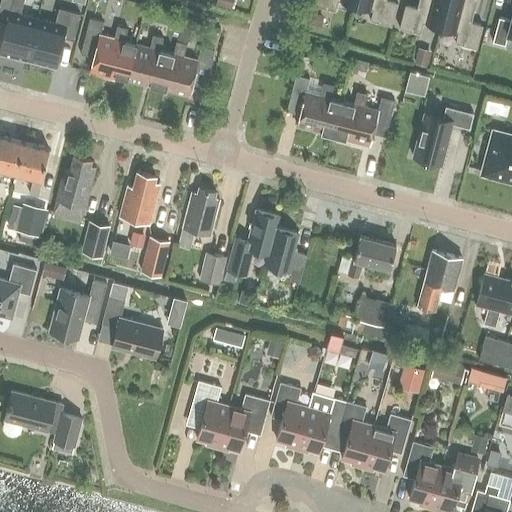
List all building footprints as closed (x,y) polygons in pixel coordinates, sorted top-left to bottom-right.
[(20,13),(23,0),(0,0),(0,3),(0,20),(7,22),(0,47),(0,52),(27,59),(38,18),(20,13)] [(233,0),(217,0),(216,5),(232,9),(233,0)] [(355,5),(356,0),(315,0),(314,6),(335,11),(338,1),(355,5)] [(356,0),(355,5),(373,10),(370,20),(391,26),(398,3),(387,0),(356,0)] [(441,28),(448,0),(419,0),(417,9),(405,6),(400,29),(421,35),(424,24),(441,28)] [(448,0),(441,28),(459,33),(456,43),(478,48),(483,25),(472,22),(477,0),(448,0)] [(80,13),(59,8),(55,22),(38,18),(27,59),(55,67),(63,37),(73,40),(80,13)] [(307,12),(304,24),(321,27),(324,16),(307,12)] [(511,35),(511,15),(511,21),(499,18),(493,42),(505,45),(508,34),(511,35)] [(91,17),(82,53),(95,56),(91,71),(114,77),(115,74),(129,78),(138,43),(126,40),(129,27),(119,24),(115,37),(101,33),(105,21),(91,17)] [(138,43),(129,78),(153,84),(157,68),(170,71),(175,53),(161,49),(165,37),(154,34),(151,47),(138,43)] [(157,68),(153,84),(188,93),(191,82),(206,86),(216,50),(202,47),(199,59),(185,56),(188,43),(178,40),(175,53),(170,71),(157,68)] [(419,48),(415,63),(428,66),(432,51),(419,48)] [(411,72),(407,90),(426,94),(430,76),(411,72)] [(298,76),(289,111),(302,114),(299,125),(334,135),(342,101),(331,98),(335,86),(325,83),(321,96),(308,92),(311,80),(298,76)] [(342,101),(334,135),(369,144),(372,133),(384,136),(393,102),(380,98),(377,111),(364,107),(367,95),(357,92),(354,104),(342,101)] [(487,101),(484,113),(495,115),(498,103),(487,101)] [(445,105),(442,117),(424,112),(413,156),(442,163),(452,124),(466,127),(470,112),(445,105)] [(511,136),(494,131),(483,173),(511,181),(511,136)] [(0,168),(15,172),(23,142),(0,136),(0,168)] [(23,142),(15,172),(33,176),(29,193),(38,195),(42,178),(41,178),(48,149),(23,142)] [(91,159),(79,156),(73,154),(69,170),(63,168),(55,199),(85,207),(95,167),(90,165),(91,159)] [(149,224),(159,184),(155,182),(156,177),(137,171),(132,187),(128,185),(120,216),(149,224)] [(192,192),(182,228),(194,231),(202,233),(210,235),(219,199),(215,198),(217,192),(199,188),(197,194),(192,192)] [(19,217),(16,230),(22,232),(19,241),(38,245),(40,237),(47,210),(23,203),(22,207),(19,217)] [(225,270),(226,270),(246,276),(253,249),(269,253),(276,226),(280,214),(256,208),(248,240),(234,236),(225,270)] [(109,228),(88,223),(81,252),(102,257),(109,228)] [(299,281),(306,254),(294,251),(299,232),(276,226),(269,253),(265,265),(292,273),(291,278),(299,281)] [(182,228),(178,245),(190,248),(194,231),(182,228)] [(133,231),(130,244),(133,245),(140,247),(143,248),(146,234),(133,231)] [(389,268),(396,244),(360,235),(354,258),(352,258),(348,274),(358,277),(363,261),(389,268)] [(168,241),(148,236),(140,269),(160,274),(168,241)] [(453,289),(461,258),(432,250),(417,305),(434,310),(440,286),(453,289)] [(223,258),(205,254),(199,280),(217,284),(223,258)] [(42,275),(63,280),(66,267),(45,262),(42,275)] [(0,314),(12,317),(19,291),(30,294),(37,269),(13,263),(9,281),(0,278),(0,314)] [(511,314),(511,279),(484,272),(475,305),(488,309),(484,323),(496,327),(500,312),(511,314)] [(78,338),(79,334),(87,306),(100,310),(107,283),(93,279),(89,295),(61,288),(50,330),(78,338)] [(241,290),(238,302),(248,304),(251,293),(241,290)] [(155,357),(163,328),(120,317),(125,299),(110,295),(102,323),(117,327),(112,346),(155,357)] [(173,322),(187,325),(193,298),(179,295),(173,322)] [(341,313),(339,325),(383,336),(391,302),(376,298),(370,321),(358,318),(356,317),(341,313)] [(429,330),(407,324),(403,339),(425,345),(429,330)] [(226,333),(215,330),(213,339),(223,343),(226,333)] [(331,334),(326,349),(339,352),(341,345),(343,337),(331,334)] [(279,342),(266,338),(262,353),(275,357),(279,342)] [(511,345),(485,338),(479,360),(511,368),(511,345)] [(356,350),(342,345),(340,353),(354,357),(356,350)] [(434,361),(431,377),(446,380),(450,364),(434,361)] [(425,370),(405,364),(399,385),(419,391),(425,370)] [(505,379),(469,369),(466,380),(478,383),(478,386),(501,393),(505,379)] [(217,447),(229,405),(217,402),(221,387),(199,380),(189,415),(202,419),(197,438),(207,441),(206,444),(217,447)] [(297,448),(309,407),(297,403),(301,388),(280,382),(271,416),(282,419),(276,439),(286,442),(285,445),(297,448)] [(20,434),(23,424),(56,432),(54,440),(56,440),(54,448),(73,453),(82,418),(60,413),(62,404),(12,390),(3,425),(2,430),(4,433),(7,437),(12,438),(16,437),(20,434)] [(336,435),(346,401),(313,391),(309,407),(297,448),(309,452),(309,449),(319,452),(325,432),(336,435)] [(511,394),(507,393),(502,410),(511,412),(511,394)] [(245,430),(260,435),(270,400),(245,394),(241,409),(229,405),(217,447),(229,450),(230,448),(239,450),(245,430)] [(362,467),(374,425),(362,422),(366,407),(346,401),(336,435),(347,438),(342,458),(351,461),(351,464),(362,467)] [(374,467),(384,470),(390,450),(401,453),(411,419),(391,413),(386,429),(374,425),(362,467),(374,470),(374,467)] [(475,435),(471,451),(487,455),(491,439),(475,435)] [(430,507),(441,466),(429,462),(434,447),(413,441),(403,475),(415,478),(409,498),(419,501),(418,504),(430,507)] [(455,499),(466,503),(478,460),(458,454),(454,469),(441,466),(430,507),(441,511),(442,508),(452,510),(455,499)] [(498,495),(500,487),(488,484),(485,492),(477,490),(470,511),(507,511),(511,499),(498,496),(498,495)]
